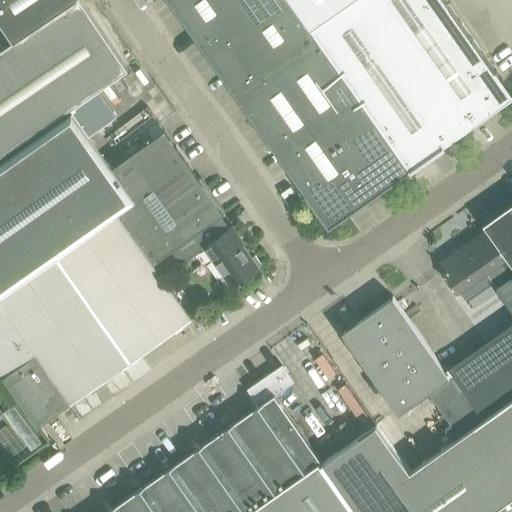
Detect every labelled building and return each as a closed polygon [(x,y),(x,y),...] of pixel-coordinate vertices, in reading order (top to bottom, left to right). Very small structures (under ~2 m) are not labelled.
[(0,155),(70,108),(98,89),(127,69),(80,0),(0,0),(0,19),(12,38),(0,46),(0,155)] [(290,0),(168,0),(235,94),(329,227),(346,215),(410,170),(311,29),(290,0)] [(290,0),(311,29),(352,0),(290,0)] [(444,0),(352,0),(311,29),(410,170),(506,102),(511,98),(511,93),(504,82),(495,70),(494,70),(444,0)] [(98,89),(70,108),(73,112),(87,133),(88,134),(116,114),(98,89)] [(73,112),(0,163),(0,296),(28,276),(119,212),(135,201),(112,168),(88,134),(87,133),(73,112)] [(165,132),(112,168),(135,201),(119,212),(164,277),(204,249),(229,230),(220,217),(223,215),(165,132)] [(511,202),(483,223),(487,228),(485,229),(511,266),(511,202)] [(0,296),(0,374),(3,379),(36,356),(70,405),(189,322),(190,321),(192,319),(163,278),(164,277),(119,212),(28,276),(0,296)] [(229,230),(204,249),(233,290),(260,271),(238,239),(239,238),(232,228),(229,230)] [(511,266),(485,229),(439,262),(467,301),(492,282),(511,309),(511,321),(447,368),(483,419),(511,399),(511,266)] [(322,459),(318,462),(352,511),(490,511),(511,496),(511,399),(483,419),(447,368),(445,369),(393,295),(341,331),(398,412),(428,391),(452,424),(445,428),(453,440),(410,471),(376,423),(323,461),(322,459)] [(3,379),(37,428),(70,405),(36,356),(3,379)] [(246,511),(318,462),(322,459),(275,394),(294,381),(281,364),(246,389),(257,405),(106,511),(246,511)] [(13,404),(2,412),(31,450),(42,442),(13,404)] [(352,511),(318,462),(246,511),(352,511)]
